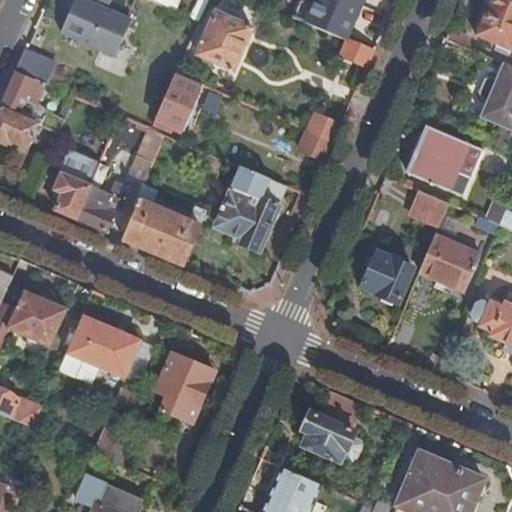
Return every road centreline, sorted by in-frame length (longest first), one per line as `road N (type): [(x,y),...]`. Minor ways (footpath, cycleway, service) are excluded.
road 1 (residential): [(282,337),(429,0)]
road 2 (residential): [(0,224),(282,337)]
road 3 (residential): [(282,337),(511,433)]
road 4 (residential): [(207,511),(282,337)]
